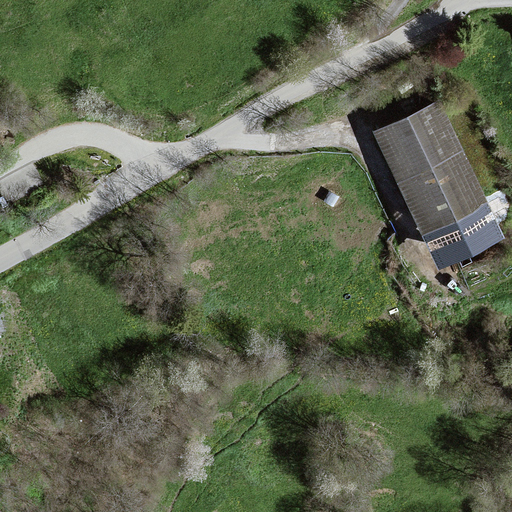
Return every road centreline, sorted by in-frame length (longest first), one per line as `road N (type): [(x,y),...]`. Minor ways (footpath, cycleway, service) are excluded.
road 1 (residential): [(161,168),(457,0)]
road 2 (residential): [(0,260),(161,168)]
road 3 (unclassified): [(0,170),(67,134),(121,142),(161,168)]
